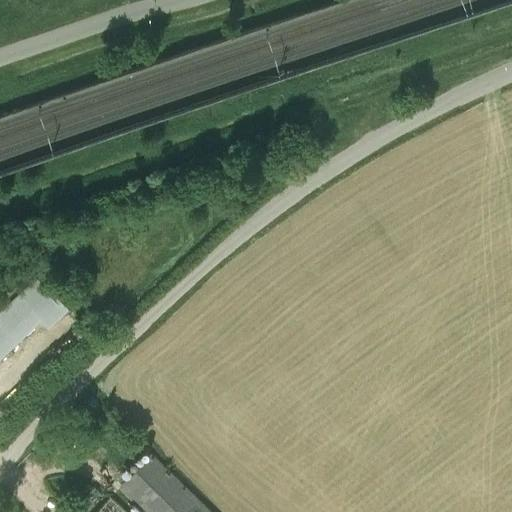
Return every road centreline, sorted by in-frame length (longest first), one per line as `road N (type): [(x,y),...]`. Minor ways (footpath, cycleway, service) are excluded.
road 1 (unclassified): [(0,473),(99,362),(300,191),(511,74)]
road 2 (unclassified): [(0,61),(186,0)]
